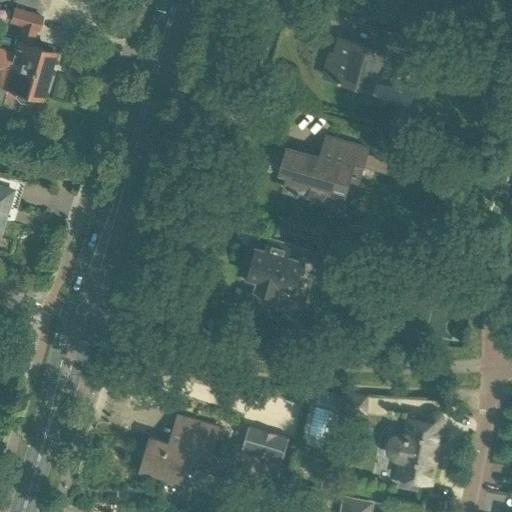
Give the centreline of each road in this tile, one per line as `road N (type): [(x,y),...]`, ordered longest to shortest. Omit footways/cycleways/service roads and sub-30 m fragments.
road 1 (tertiary): [(47,432),(93,326),(108,210)]
road 2 (tertiary): [(108,210),(65,319),(47,432)]
road 3 (tertiary): [(108,210),(169,32)]
road 4 (residential): [(497,365),(468,511)]
